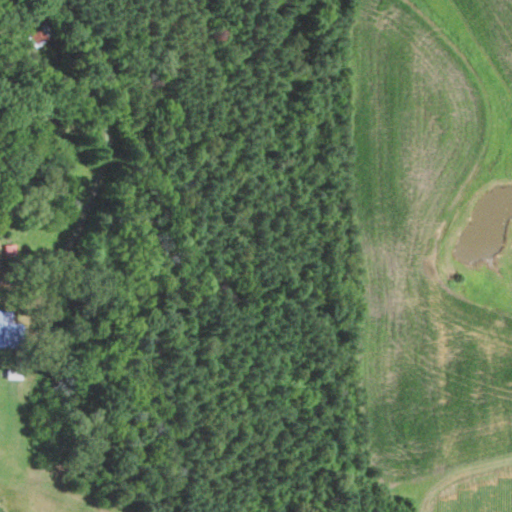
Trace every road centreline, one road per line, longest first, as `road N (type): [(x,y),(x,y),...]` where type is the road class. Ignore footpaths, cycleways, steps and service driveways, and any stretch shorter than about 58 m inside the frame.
road 1 (residential): [(0,279),(52,270),(105,167),(110,140),(95,99),(0,21)]
road 2 (residential): [(422,511),(428,485),(511,444)]
